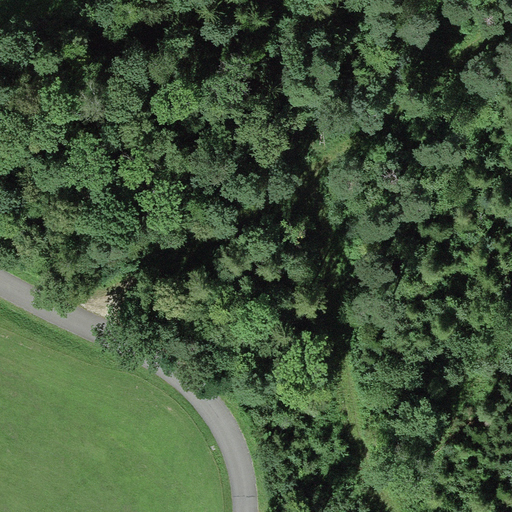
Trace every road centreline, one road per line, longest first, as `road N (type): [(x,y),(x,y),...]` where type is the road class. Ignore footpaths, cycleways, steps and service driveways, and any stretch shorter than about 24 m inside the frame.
road 1 (track): [(511,14),(312,170),(158,262),(78,325)]
road 2 (track): [(243,511),(239,457),(202,401),(143,356),(0,282)]
road 3 (track): [(312,170),(351,454),(385,511)]
